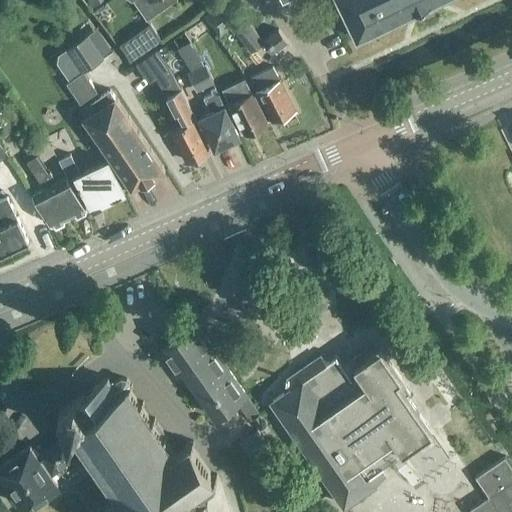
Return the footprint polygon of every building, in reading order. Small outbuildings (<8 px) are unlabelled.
[(130,0),(131,1),(131,0),(133,0),(147,20),(175,0),(130,0)] [(263,40),(232,0),(227,0),(209,14),(222,31),(230,24),(251,51),(264,41),(263,40)] [(339,0),(349,19),(358,37),(360,36),(360,38),(439,0),(339,0)] [(119,43),(130,60),(161,38),(150,22),(119,43)] [(278,29),(263,40),(264,41),(271,52),(287,40),(278,29)] [(97,47),(87,33),(66,48),(82,71),(66,82),(80,102),(97,91),(83,70),(103,56),(97,47)] [(107,41),(97,47),(103,56),(113,50),(107,41)] [(148,80),(168,67),(157,51),(137,64),(148,80)] [(215,83),(210,74),(204,63),(186,72),(196,92),(215,83)] [(271,65),(260,71),(249,76),(261,101),(263,100),(273,120),(280,117),(281,119),(295,112),(294,110),(295,109),(280,79),(278,80),(271,65)] [(234,83),(223,88),(231,103),(229,104),(236,119),(238,118),(246,133),(255,129),(258,130),(263,127),(265,124),(268,123),(257,101),(252,92),(245,78),(234,83)] [(216,150),(240,138),(216,87),(211,89),(213,93),(204,97),(211,112),(201,117),(216,150)] [(109,161),(124,188),(130,185),(132,189),(166,170),(116,96),(115,97),(110,89),(91,102),(96,110),(84,118),(112,159),(109,161)] [(200,127),(185,96),(181,89),(167,96),(175,113),(179,111),(185,124),(172,130),(188,161),(189,160),(190,162),(204,155),(203,153),(210,150),(199,128),(200,127)] [(2,112),(1,113),(0,113),(0,128),(9,123),(2,112)] [(124,188),(109,161),(109,160),(81,173),(71,153),(59,159),(69,179),(76,175),(93,208),(102,204),(102,202),(112,198),(116,198),(121,196),(123,192),(125,191),(124,188)] [(32,158),(70,215),(75,213),(78,217),(87,213),(86,208),(87,207),(67,177),(56,182),(50,171),(48,172),(37,155),(32,158)] [(70,215),(32,158),(27,161),(45,188),(32,194),(52,224),(54,223),(57,226),(65,222),(65,218),(70,215)] [(0,253),(29,240),(7,196),(0,199),(0,253)] [(238,400),(246,395),(197,325),(162,349),(178,373),(183,369),(216,416),(224,410),(226,414),(241,404),(238,400)] [(321,355),(285,380),(290,388),(272,401),(345,505),(385,476),(380,469),(394,459),(413,487),(422,480),(403,453),(433,432),(405,393),(410,390),(381,348),(355,367),(359,372),(351,377),(336,355),(326,362),(321,355)] [(64,437),(76,455),(79,459),(87,454),(92,462),(89,464),(90,466),(93,464),(94,465),(92,467),(100,479),(103,477),(104,478),(101,481),(102,483),(105,480),(116,495),(102,505),(100,501),(98,503),(100,506),(97,508),(98,510),(102,508),(104,511),(207,511),(207,504),(208,504),(207,502),(206,502),(202,497),(213,489),(208,483),(213,479),(215,483),(217,481),(215,478),(218,476),(217,474),(213,476),(191,445),(194,442),(193,441),(190,443),(188,440),(186,441),(188,444),(175,454),(164,439),(168,436),(166,435),(163,437),(162,436),(165,434),(156,421),(153,423),(153,422),(156,420),(155,418),(151,420),(141,405),(144,403),(143,401),(140,403),(129,388),(132,386),(131,384),(130,385),(130,383),(127,378),(121,378),(113,384),(108,377),(75,400),(75,399),(59,411),(66,421),(63,423),(62,427),(64,429),(67,430),(65,431),(67,433),(70,430),(71,432),(64,437)] [(260,429),(267,424),(260,413),(252,419),(260,429)] [(257,429),(239,442),(249,456),(267,443),(257,429)] [(76,455),(64,437),(43,450),(39,444),(34,449),(31,445),(0,466),(0,468),(0,469),(0,468),(0,478),(4,484),(10,485),(11,484),(27,507),(59,485),(51,473),(76,455)] [(511,511),(511,465),(505,455),(475,476),(489,496),(469,510),(470,511),(511,511)]
